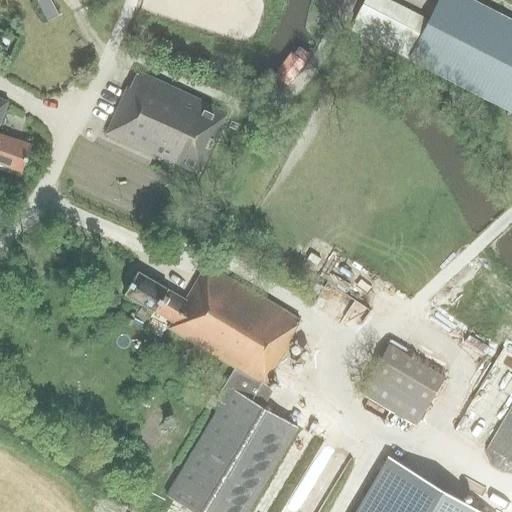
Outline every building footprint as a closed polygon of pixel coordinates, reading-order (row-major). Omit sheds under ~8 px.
[(49,0),(37,0),(48,21),(58,16),(49,0)] [(387,0),(365,0),(350,29),(511,111),(511,21),(469,0),(437,0),(427,20),(387,0)] [(278,71),(291,81),(305,63),(292,53),(278,71)] [(198,174),(226,112),(137,71),(130,87),(127,86),(105,135),(169,164),(170,161),(198,174)] [(0,164),(21,172),(31,145),(0,133),(0,121),(7,101),(0,98),(0,164)] [(511,167),(511,118),(487,148),(511,167)] [(289,337),(299,321),(205,265),(184,300),(136,272),(124,293),(172,322),(168,329),(234,369),(216,399),(222,403),(166,496),(193,511),(247,511),(298,427),(263,407),(273,390),(265,385),(292,339),(289,337)] [(416,427),(445,377),(388,344),(371,373),(369,372),(358,393),(416,427)] [(511,403),(511,381),(489,374),(479,403),(507,413),(510,403),(511,403)] [(479,511),(391,459),(359,511),(479,511)]
